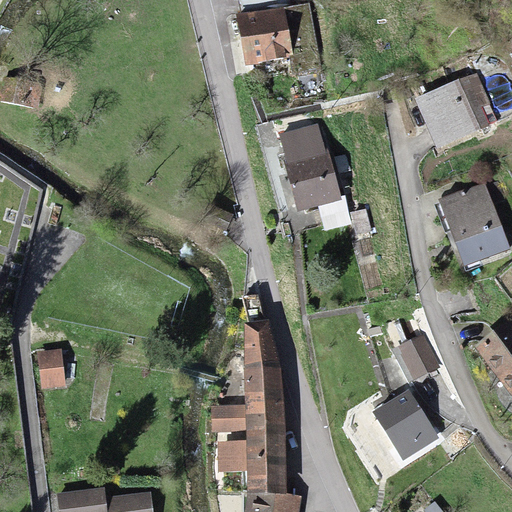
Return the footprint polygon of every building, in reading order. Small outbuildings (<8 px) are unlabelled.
[(276,2),(235,9),(243,60),(285,53),(276,2)] [(331,67),(317,66),(316,83),(330,84),(331,67)] [(457,79),(416,95),(433,139),(474,123),(457,79)] [(325,149),(284,158),(295,205),(335,196),(325,149)] [(480,183),(440,199),(466,264),(505,248),(480,183)] [(269,321),(240,322),(240,355),(270,354),(269,321)] [(511,329),(506,322),(477,347),(511,386),(511,329)] [(435,365),(419,336),(391,350),(407,380),(435,365)] [(61,353),(36,356),(40,391),(65,388),(61,353)] [(270,354),(240,355),(244,409),(245,437),(246,446),(247,476),(248,483),(282,487),(275,354),(270,354)] [(424,425),(402,391),(373,410),(396,444),(424,425)] [(245,437),(244,409),(209,411),(211,439),(245,437)] [(247,476),(246,446),(212,448),(213,477),(247,476)] [(282,487),(248,483),(243,511),(286,511),(289,489),(282,487)] [(97,492),(49,498),(51,511),(145,511),(144,496),(98,501),(97,492)]
